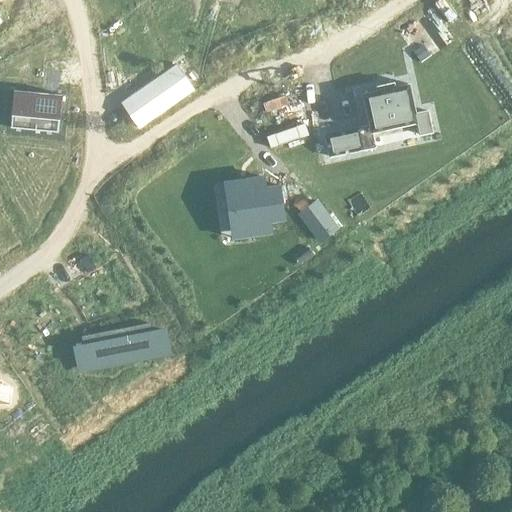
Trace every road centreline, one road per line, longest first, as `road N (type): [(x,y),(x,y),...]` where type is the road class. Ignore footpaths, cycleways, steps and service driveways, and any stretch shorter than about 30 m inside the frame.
road 1 (residential): [(405,0),(334,50),(237,81),(93,172)]
road 2 (residential): [(93,172),(93,88),(72,0)]
road 3 (residential): [(93,172),(52,250),(0,287)]
